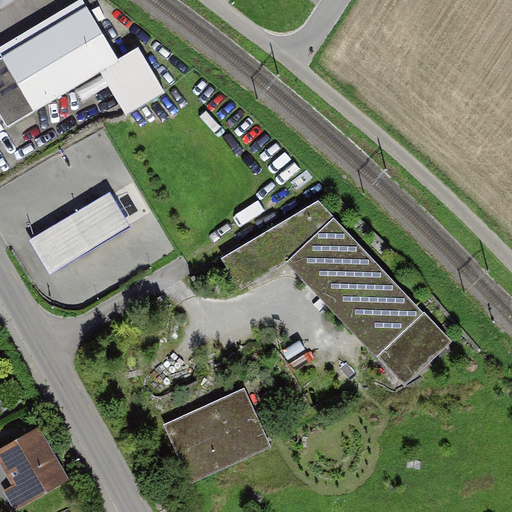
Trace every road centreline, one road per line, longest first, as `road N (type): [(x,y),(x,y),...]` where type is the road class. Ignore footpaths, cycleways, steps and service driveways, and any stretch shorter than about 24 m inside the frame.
road 1 (unclassified): [(298,67),(511,256)]
road 2 (tertiary): [(0,274),(136,511)]
